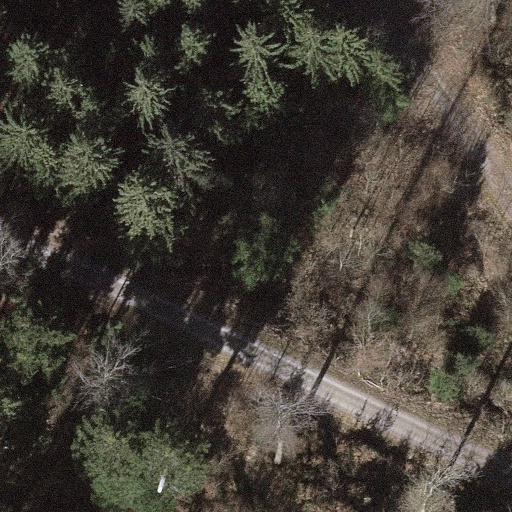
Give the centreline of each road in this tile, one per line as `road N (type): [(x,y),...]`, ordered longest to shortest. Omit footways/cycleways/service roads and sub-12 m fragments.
road 1 (track): [(511,460),(0,241)]
road 2 (track): [(357,0),(453,124),(511,218)]
